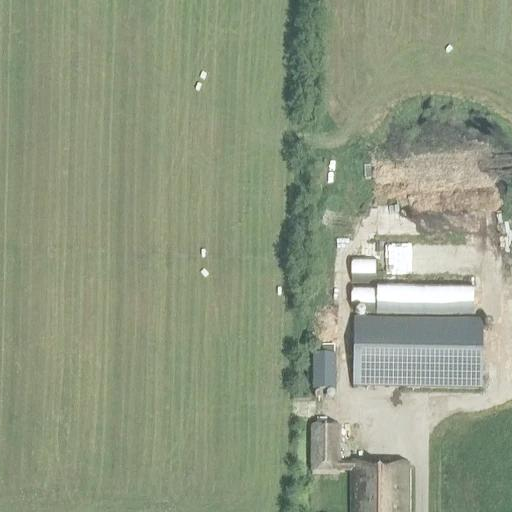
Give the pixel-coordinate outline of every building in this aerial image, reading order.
[(395,190),(395,162),(363,163),(363,191),(395,190)] [(435,204),(412,204),(412,234),(435,234),(435,204)] [(348,281),(373,282),(374,262),(349,262),(348,281)] [(349,306),(372,308),(373,288),(350,287),(349,306)] [(353,388),(482,390),(482,323),(354,321),(353,388)] [(312,393),(334,394),(335,355),(312,355),(312,393)] [(407,511),(408,465),(350,465),(338,465),(338,428),(311,428),(311,475),(338,475),(338,473),(350,473),(349,511),(407,511)]
